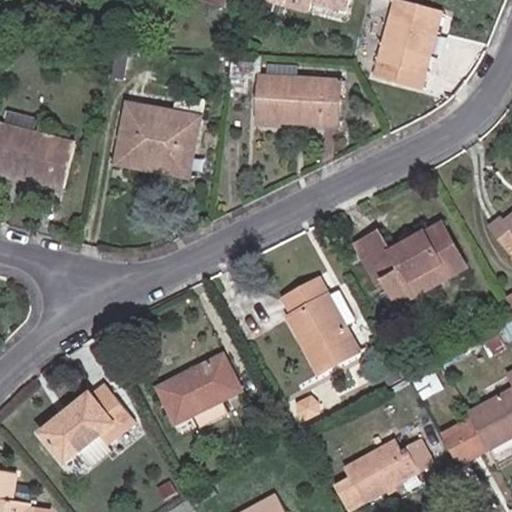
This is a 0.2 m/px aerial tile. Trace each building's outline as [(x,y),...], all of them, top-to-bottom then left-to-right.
[(201,0),(201,2),(226,9),(228,0),(201,0)] [(270,0),(310,12),(312,1),(349,10),(351,0),(270,0)] [(376,76),(423,89),(443,14),(396,2),(376,76)] [(268,64),(268,76),(298,78),(298,66),(268,64)] [(298,78),(268,76),(260,76),(257,124),(340,128),(343,81),(298,78)] [(175,112),(202,118),(204,99),(178,94),(175,112)] [(173,164),(171,175),(191,179),(202,118),(175,112),(128,103),(121,140),(136,143),(134,157),(173,164)] [(0,128),(0,173),(64,190),(76,143),(34,133),(37,119),(9,111),(5,126),(1,125),(0,128)] [(117,164),(171,175),(173,164),(134,157),(136,143),(121,140),(117,164)] [(511,216),(505,222),(502,218),(491,226),(511,251),(511,249),(511,216)] [(394,255),(392,252),(380,230),(355,244),(377,282),(381,280),(397,308),(467,268),(443,223),(407,244),(409,248),(394,255)] [(407,244),(392,252),(394,255),(409,248),(407,244)] [(285,300),(292,314),(306,338),(302,340),(321,373),(361,351),(322,279),(285,300)] [(306,338),(292,314),(288,316),(302,340),(306,338)] [(177,424),(194,415),(222,400),(242,390),(224,356),(160,388),(177,424)] [(511,439),(511,372),(507,375),(511,383),(511,389),(468,413),(489,451),(511,439)] [(135,424),(105,386),(94,396),(92,393),(41,434),(67,465),(103,436),(110,444),(135,424)] [(222,400),(194,415),(201,429),(229,414),(222,400)] [(348,511),(387,492),(396,486),(437,465),(423,438),(402,450),(397,440),(346,468),(351,480),(335,489),(347,511),(348,511)] [(0,511),(29,511),(30,504),(13,502),(16,474),(0,471),(0,511)] [(399,491),(396,486),(387,492),(389,495),(399,491)] [(285,511),(276,495),(245,511),(285,511)]
